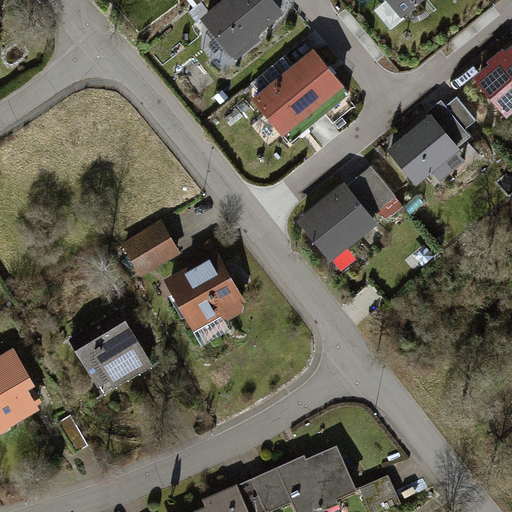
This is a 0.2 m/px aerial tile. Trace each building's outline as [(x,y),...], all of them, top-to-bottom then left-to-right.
[(276,0),(222,0),(200,19),(234,60),(289,14),(276,0)] [(386,0),(393,0),(403,12),(417,0),(385,0),(386,0)] [(353,90),(319,50),(259,100),(293,141),(353,90)] [(497,65),(483,76),(508,108),(511,104),(511,52),(508,56),(504,52),(494,61),(497,65)] [(458,120),(464,129),(478,118),(461,96),(447,107),(458,120)] [(433,116),(392,149),(417,180),(458,147),(455,144),(444,131),(433,116)] [(458,120),(444,131),(455,144),(468,134),(464,129),(458,120)] [(372,166),(357,178),(379,204),(394,191),(372,166)] [(347,186),(303,223),(330,255),(374,219),(347,186)] [(171,217),(139,235),(157,269),(190,251),(171,217)] [(222,250),(172,278),(201,329),(251,301),(222,250)] [(122,309),(75,338),(105,386),(152,357),(122,309)] [(14,344),(0,353),(0,425),(3,430),(43,404),(34,391),(42,386),(14,344)] [(268,471),(282,503),(295,497),(302,511),(338,511),(341,511),(337,501),(360,490),(338,444),(307,458),(305,454),(268,471)] [(261,511),(282,503),(268,471),(235,486),(247,511),(261,511)] [(374,511),(382,511),(406,502),(394,473),(363,485),(374,511)] [(247,511),(235,486),(203,501),(206,509),(199,511),(247,511)]
